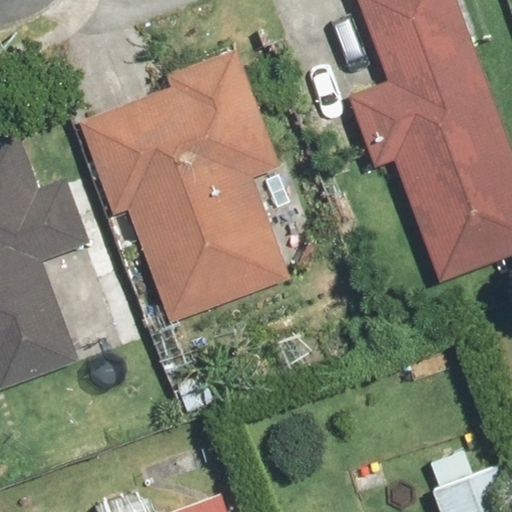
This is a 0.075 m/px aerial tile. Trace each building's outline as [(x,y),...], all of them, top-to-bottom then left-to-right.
[(511,247),(511,153),(458,0),(357,0),(384,76),(346,89),(372,163),(393,156),(434,275),(511,247)] [(167,84),(78,114),(110,210),(127,205),(166,319),(290,277),(256,178),(282,169),(240,44),(163,71),(167,84)] [(0,388),(75,361),(37,259),(88,241),(63,173),(35,184),(14,124),(0,129),(0,388)] [(441,511),(511,511),(511,484),(493,428),(468,436),(472,449),(433,462),(439,480),(432,482),(441,511)] [(228,511),(220,489),(157,511),(228,511)]
